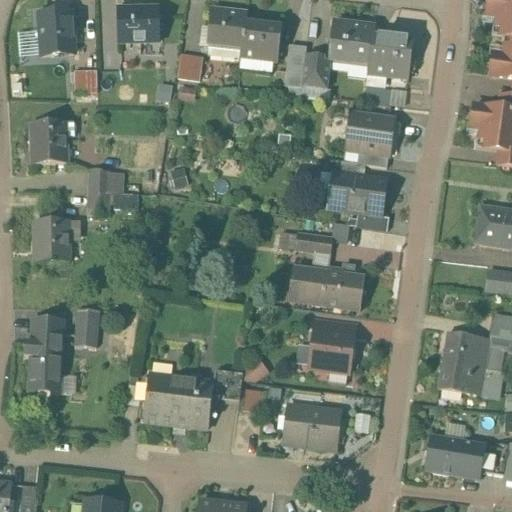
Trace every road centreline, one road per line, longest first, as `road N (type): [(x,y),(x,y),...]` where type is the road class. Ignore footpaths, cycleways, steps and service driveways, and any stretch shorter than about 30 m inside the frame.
road 1 (residential): [(377,487),(451,0)]
road 2 (residential): [(181,476),(377,487)]
road 3 (residential): [(0,448),(181,476)]
road 4 (residential): [(377,487),(511,502)]
